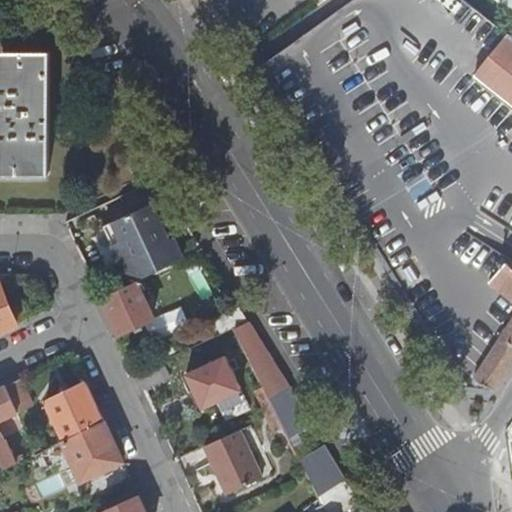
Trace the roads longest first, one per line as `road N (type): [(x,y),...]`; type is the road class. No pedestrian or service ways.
road 1 (primary): [(449,498),(127,0)]
road 2 (unknown): [(443,112),(469,174),(467,216),(412,211),(384,181),(316,55),(326,39),(365,20),(392,35),(414,67)]
road 3 (residential): [(85,322),(174,511)]
road 4 (residential): [(85,322),(45,250),(0,250)]
